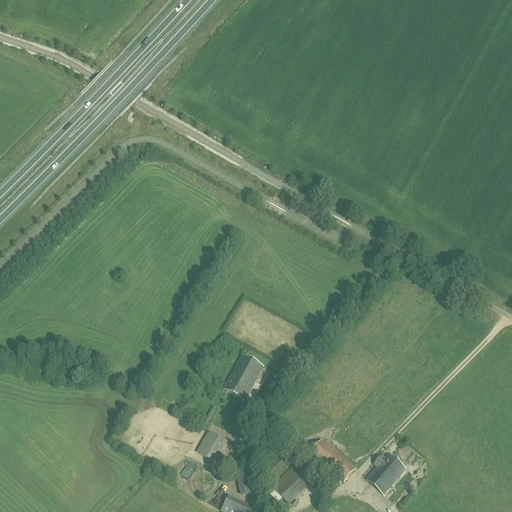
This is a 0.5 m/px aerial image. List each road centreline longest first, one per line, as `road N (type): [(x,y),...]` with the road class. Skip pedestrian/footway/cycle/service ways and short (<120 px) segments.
road 1 (trunk): [(0,217),(213,0)]
road 2 (trunk): [(189,0),(0,191)]
road 3 (unclassified): [(511,318),(357,229)]
